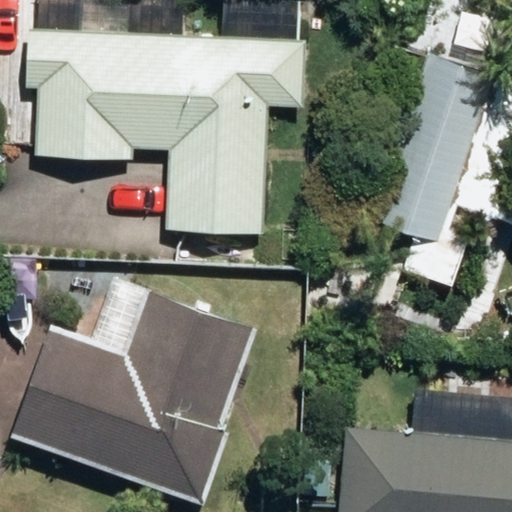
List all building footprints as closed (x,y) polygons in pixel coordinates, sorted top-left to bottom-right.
[(163,233),(262,236),(266,107),(299,108),(304,5),(237,3),(236,37),(181,37),(182,1),(157,0),(124,0),(124,34),(75,33),(75,0),(35,0),(34,31),(23,31),(22,89),(33,89),(31,157),(129,160),(129,150),(166,150),(163,233)] [(445,203),(511,225),(511,78),(491,71),(490,75),(423,53),(367,217),(432,240),(445,203)] [(274,232),(274,269),(310,269),(309,231),(274,232)] [(131,457),(206,485),(224,434),(217,432),(253,329),(140,290),(117,352),(44,326),(4,438),(123,479),(131,457)] [(511,511),(511,403),(411,394),(408,434),(342,428),(334,511),(511,511)] [(303,497),(329,498),(329,462),(303,462),(303,497)]
